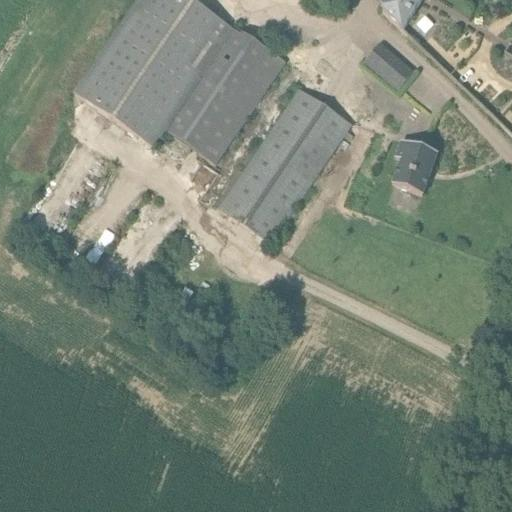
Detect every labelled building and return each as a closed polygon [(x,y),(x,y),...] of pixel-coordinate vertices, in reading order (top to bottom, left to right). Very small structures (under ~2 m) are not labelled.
[(140,0),(74,97),(78,99),(152,150),(233,32),(185,0),(140,0)] [(388,0),(381,10),(382,14),(401,33),(421,0),(388,0)] [(284,65),(237,33),(167,136),(214,168),(284,65)] [(406,70),(391,87),(397,93),(412,76),(406,70)] [(350,128),(298,93),(218,212),(269,248),(350,128)] [(400,162),(390,187),(422,198),(437,156),(399,143),(393,160),(400,162)]
